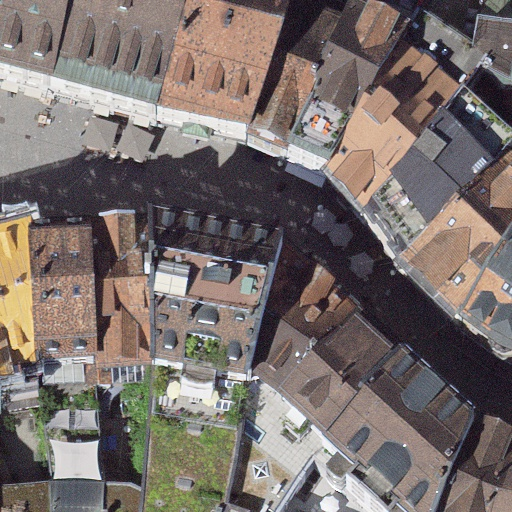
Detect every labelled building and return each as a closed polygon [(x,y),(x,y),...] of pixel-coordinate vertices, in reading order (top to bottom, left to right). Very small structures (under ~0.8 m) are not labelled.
[(0,0),(0,91),(31,98),(52,0),(0,0)] [(178,0),(52,0),(31,98),(109,123),(139,133),(178,0)] [(178,0),(139,133),(251,161),(293,24),(300,0),(178,0)] [(300,0),(293,24),(330,42),(347,0),(300,0)] [(341,47),(292,180),(316,190),(390,59),(396,50),(353,22),(341,47)] [(293,24),(251,161),(292,180),(341,47),(330,42),(293,24)] [(390,59),(316,190),(348,227),(450,111),(390,59)] [(450,111),(348,227),(384,278),(507,165),(450,111)] [(511,171),(507,165),(384,278),(447,338),(511,250),(511,171)] [(79,238),(80,251),(86,385),(132,383),(125,236),(79,238)] [(197,238),(125,236),(132,383),(237,401),(276,263),(197,238)] [(17,240),(0,244),(0,392),(25,388),(18,254),(17,240)] [(511,250),(447,338),(511,374),(511,250)] [(80,251),(18,254),(25,388),(86,385),(80,251)] [(274,413),(339,342),(354,326),(306,290),(247,390),(274,413)] [(314,466),(387,384),(339,342),(274,413),(265,423),(314,466)] [(368,511),(440,511),(475,437),(397,372),(387,384),(314,466),(368,511)] [(133,501),(132,511),(215,511),(237,401),(132,383),(133,501)] [(94,511),(95,495),(86,385),(25,388),(42,498),(41,511),(94,511)] [(237,401),(215,511),(280,511),(306,467),(237,401)] [(511,511),(511,452),(475,437),(440,511),(511,511)] [(132,511),(133,501),(95,495),(94,511),(132,511)] [(41,511),(42,498),(0,497),(0,511),(41,511)]
